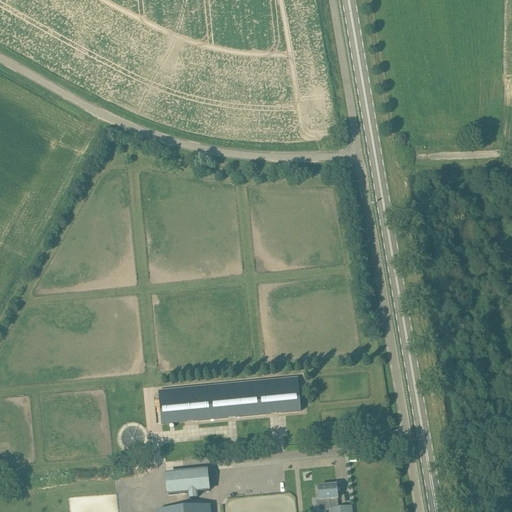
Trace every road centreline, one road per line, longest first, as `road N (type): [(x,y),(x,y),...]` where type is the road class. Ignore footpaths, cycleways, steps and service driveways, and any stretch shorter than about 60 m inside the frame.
road 1 (primary): [(436,511),(346,0)]
road 2 (unclassified): [(359,157),(221,156),(148,136),(0,57)]
road 3 (unclassified): [(359,157),(420,511)]
road 4 (unclassified): [(330,0),(359,157)]
